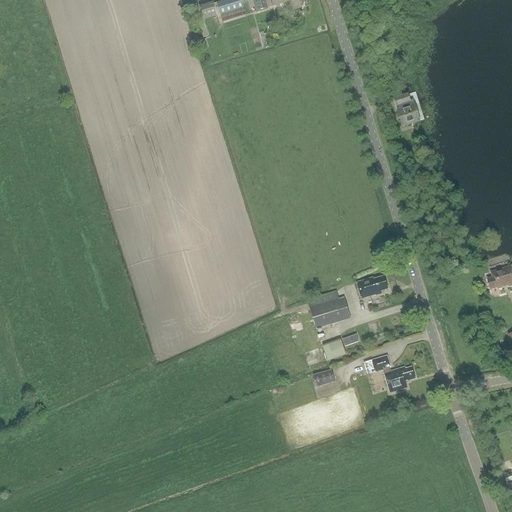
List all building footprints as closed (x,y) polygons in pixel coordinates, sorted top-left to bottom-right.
[(240,0),(224,0),(216,2),(220,15),(243,8),(240,0)] [(264,0),(251,0),(256,12),(267,8),(264,0)] [(212,3),(199,6),(203,20),(216,16),(212,3)] [(407,95),(395,99),(399,110),(398,110),(403,126),(420,121),(415,105),(413,100),(411,101),(409,94),(407,95)] [(416,160),(424,158),(422,150),(414,152),(416,160)] [(507,287),(511,285),(511,268),(511,266),(491,273),(493,279),(488,280),(490,289),(497,287),(498,289),(503,288),(502,286),(506,285),(507,287)] [(380,292),(388,289),(384,277),(373,280),(373,278),(357,283),(362,299),(376,295),(376,296),(381,294),(380,292)] [(336,292),(308,301),(310,308),(316,330),(351,319),(344,298),(339,300),(336,292)] [(342,340),(345,347),(352,345),(349,338),(342,340)] [(328,361),(346,354),(340,339),(322,346),(328,361)] [(372,361),(365,363),(369,374),(375,372),(384,370),(385,374),(384,374),(388,387),(390,393),(407,389),(405,382),(415,379),(411,366),(406,368),(406,367),(391,371),(390,368),(391,368),(388,356),(372,361)] [(331,370),(314,376),(318,388),(335,383),(331,370)]
